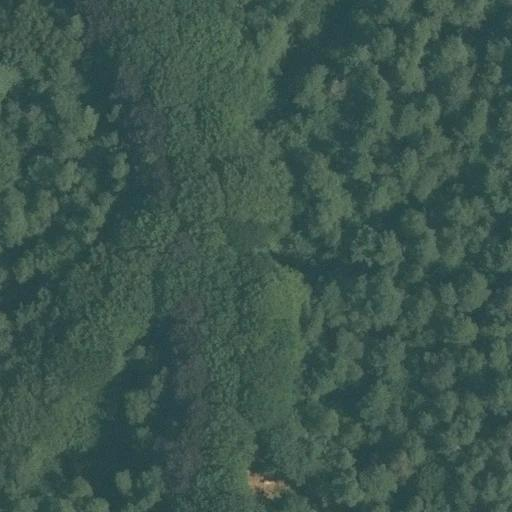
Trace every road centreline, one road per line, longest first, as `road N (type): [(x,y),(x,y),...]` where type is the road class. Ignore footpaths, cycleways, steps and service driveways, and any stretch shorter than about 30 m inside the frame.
road 1 (track): [(363,0),(184,226)]
road 2 (track): [(184,226),(206,362),(214,511)]
road 3 (track): [(113,0),(184,226)]
